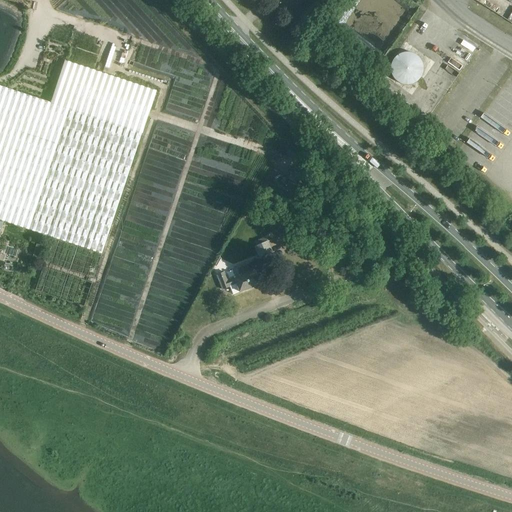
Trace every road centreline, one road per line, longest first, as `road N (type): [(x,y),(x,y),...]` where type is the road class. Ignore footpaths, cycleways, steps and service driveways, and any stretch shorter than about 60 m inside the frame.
road 1 (unclassified): [(511,496),(180,377),(0,294)]
road 2 (primary): [(329,131),(511,326)]
road 3 (primary): [(511,290),(329,131)]
road 4 (primary): [(329,131),(204,0)]
